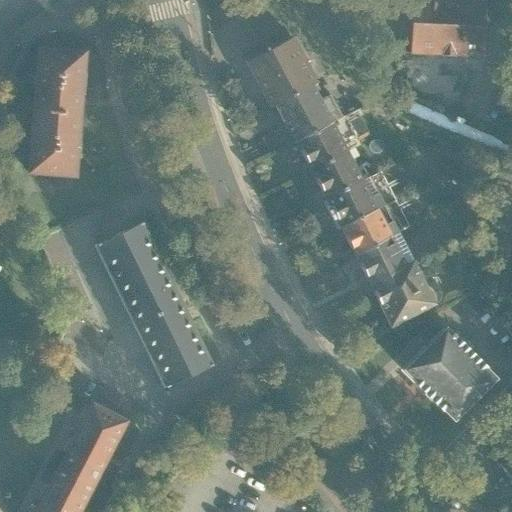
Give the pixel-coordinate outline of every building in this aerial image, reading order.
[(409,0),(407,52),(485,56),(488,0),(409,0)] [(243,63),(265,103),(312,77),(291,37),(243,63)] [(33,45),(28,108),(78,110),(82,46),(33,45)] [(316,85),(312,77),(265,103),(288,146),(328,125),(308,89),(316,85)] [(28,108),(24,172),(74,174),(78,110),(28,108)] [(288,146),(303,174),(344,153),(328,125),(288,146)] [(303,174),(317,202),(358,180),(344,153),(303,174)] [(317,202),(332,229),(369,209),(379,204),(364,176),(358,180),(317,202)] [(369,209),(332,229),(346,256),(394,232),(412,223),(399,196),(381,205),(387,216),(376,221),(369,209)] [(94,244),(165,388),(212,364),(143,222),(94,244)] [(394,232),(346,256),(362,286),(409,262),(394,232)] [(409,262),(362,286),(384,326),(428,301),(429,298),(429,296),(428,293),(427,291),(425,288),(424,287),(421,285),(419,284),(409,262)] [(494,379),(441,326),(398,370),(450,422),(494,379)] [(104,373),(57,463),(93,483),(128,416),(120,411),(131,389),(104,373)] [(57,463),(31,511),(77,511),(93,483),(57,463)]
